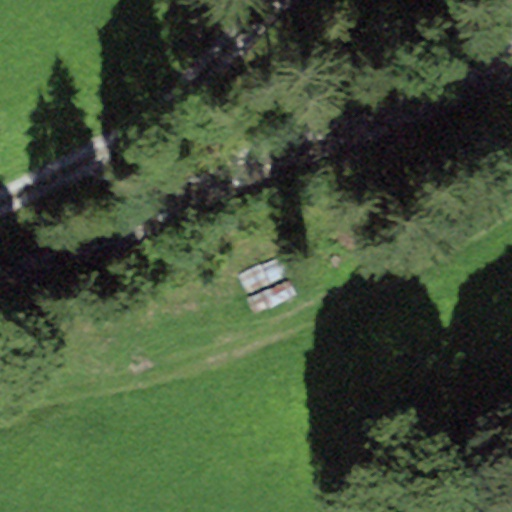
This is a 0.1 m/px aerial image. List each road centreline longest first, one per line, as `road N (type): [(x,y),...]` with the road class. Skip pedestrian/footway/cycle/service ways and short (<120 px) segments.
road 1 (track): [(0,392),(244,338),(447,238),(511,196)]
road 2 (track): [(269,0),(161,101),(72,162),(0,198)]
